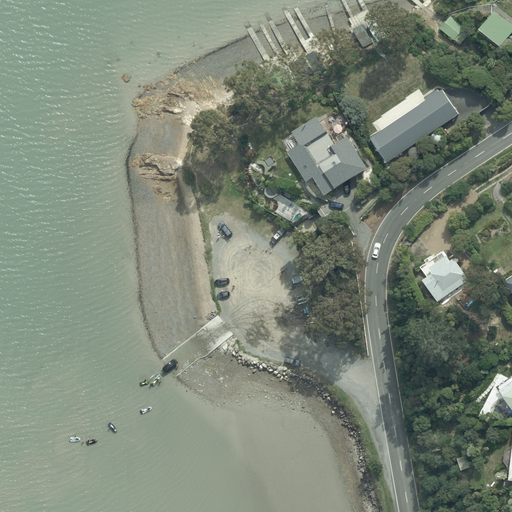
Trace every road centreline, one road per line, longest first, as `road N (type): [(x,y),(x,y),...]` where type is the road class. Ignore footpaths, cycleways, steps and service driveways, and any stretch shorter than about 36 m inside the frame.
road 1 (tertiary): [(408,511),(377,317),(380,250),(408,204),(511,133)]
road 2 (unknown): [(394,219),(254,275)]
